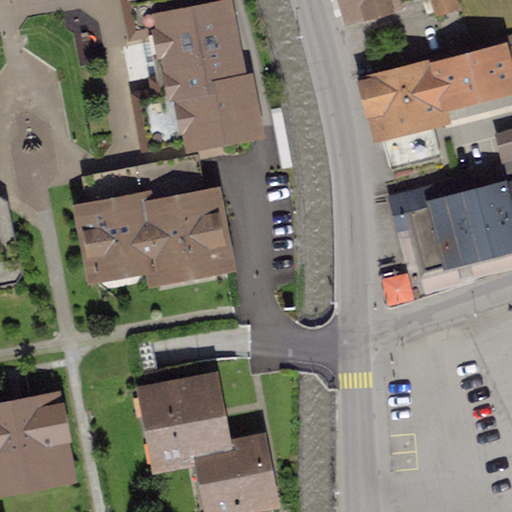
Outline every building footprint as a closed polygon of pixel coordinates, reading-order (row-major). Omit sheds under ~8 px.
[(149,30),(162,96),(140,100),(149,149),(252,129),(243,80),(234,82),(225,35),(217,37),(209,0),(148,0),(130,4),(135,32),(149,30)] [(345,0),(351,20),(417,0),(423,0),(428,13),(456,5),(454,0),(345,0)] [(511,51),(433,71),(432,67),(370,83),(392,169),(441,157),(432,118),(440,116),(437,104),(511,85),(511,51)] [(194,161),(85,182),(91,212),(84,213),(96,272),(155,261),(157,275),(225,262),(213,198),(202,200),(194,161)] [(511,161),(495,166),(501,188),(477,194),(472,177),(391,198),(396,218),(412,213),(428,270),(486,254),(485,250),(511,242),(511,161)] [(0,278),(14,275),(0,203),(0,278)] [(382,276),(388,303),(415,298),(409,270),(382,276)] [(211,382),(148,394),(161,463),(203,455),(224,451),(223,449),(211,382)] [(55,403),(0,413),(0,484),(68,472),(55,403)] [(224,451),(203,455),(214,511),(270,501),(259,442),(223,449),(224,451)]
